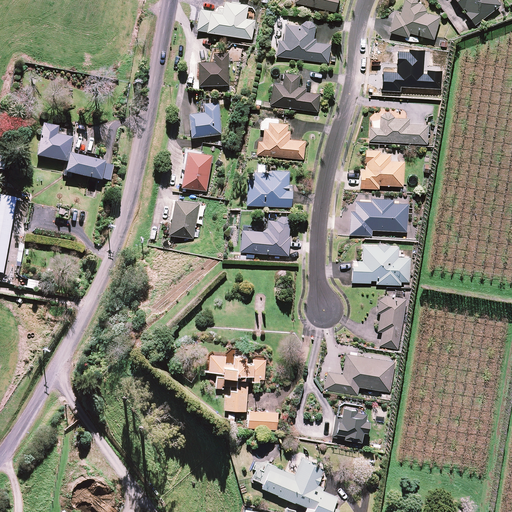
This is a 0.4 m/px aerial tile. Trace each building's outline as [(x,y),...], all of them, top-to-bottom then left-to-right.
[(247,4),(223,0),(221,13),(200,9),(196,30),(251,39),(254,20),(244,18),(247,4)] [(293,0),(293,2),(334,11),(336,0),(293,0)] [(416,2),(416,0),(404,0),(400,14),(394,12),(389,32),(407,37),(409,32),(433,39),(439,17),(428,14),(425,13),(425,12),(425,11),(425,10),(425,9),(424,8),(424,7),(423,6),(423,5),(422,5),(421,4),(420,3),(419,3),(418,2),(417,2),(416,2)] [(499,5),(495,0),(454,0),(474,25),(499,5)] [(315,38),(313,38),(314,27),(285,24),(283,41),(278,40),(276,56),(327,63),(330,44),(315,42),(315,38)] [(242,53),(242,45),(226,45),(226,52),(212,52),(212,61),(197,61),(197,85),(228,85),(228,63),(237,62),(237,53),(242,53)] [(299,75),(283,73),(281,84),(272,83),(269,105),(317,111),(319,93),(304,91),(305,88),(297,87),(299,75)] [(221,134),(218,102),(202,103),(202,112),(188,113),(190,136),(221,134)] [(381,111),(381,116),(379,116),(379,127),(369,127),(368,140),(426,144),(427,124),(408,123),(408,118),(395,117),(395,112),(381,111)] [(265,118),(259,122),(259,128),(264,128),(263,142),(258,141),(256,154),(303,159),(304,141),(288,139),(289,131),(287,131),(287,124),(277,123),(278,119),(265,118)] [(57,126),(42,123),(35,155),(65,162),(63,172),(99,179),(103,161),(68,153),(72,138),(55,134),(57,126)] [(378,150),(365,149),(364,168),(360,168),(360,188),(379,189),(379,185),(402,186),(403,162),(389,161),(389,154),(378,153),(378,150)] [(212,155),(186,150),(180,186),(205,191),(212,155)] [(265,164),(257,164),(256,179),(248,178),(246,205),(291,207),(291,190),(287,190),(288,171),(264,170),(265,164)] [(15,198),(0,194),(0,272),(1,273),(15,198)] [(392,199),(371,198),(371,201),(350,200),(349,210),(343,209),(343,217),(350,218),(349,235),(371,236),(371,230),(406,231),(407,203),(392,202),(392,199)] [(204,204),(173,199),(168,235),(193,239),(195,223),(201,224),(204,204)] [(267,225),(257,229),(242,228),(240,251),(287,255),(290,219),(268,218),(267,225)] [(397,247),(363,244),(362,261),(353,260),(351,281),(369,283),(370,279),(375,280),(375,283),(399,285),(400,280),(407,281),(409,257),(396,256),(397,247)] [(37,289),(38,280),(26,279),(25,287),(37,289)] [(405,298),(379,294),(377,310),(380,310),(377,329),(381,330),(379,345),(397,348),(405,298)] [(245,352),(241,348),(232,348),(226,352),(226,354),(208,354),(207,371),(216,371),(215,390),(224,390),(223,409),(245,410),(247,383),(236,382),(236,377),(244,378),(244,373),(249,373),(248,380),(263,381),(264,358),(251,358),(251,361),(244,361),(245,352)] [(393,361),(345,353),(342,373),(326,371),(323,389),(357,394),(358,386),(388,391),(393,361)] [(364,407),(340,405),(339,415),(335,415),(333,437),(342,438),(360,439),(361,430),(366,430),(367,418),(363,418),(364,407)] [(277,412),(248,410),(247,427),(276,429),(277,412)] [(323,467),(301,458),(294,474),(260,460),(252,478),(263,482),(261,487),(306,506),(304,511),(337,511),(338,509),(332,506),(336,496),(321,489),(322,486),(316,484),(323,467)]
